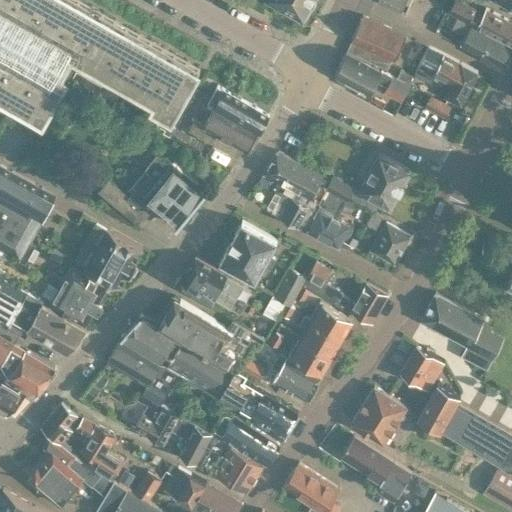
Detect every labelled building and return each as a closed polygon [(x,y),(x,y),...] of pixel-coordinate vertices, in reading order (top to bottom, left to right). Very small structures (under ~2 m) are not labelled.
[(0,0),(0,98),(41,122),(64,83),(55,78),(72,48),(177,108),(198,70),(73,0),(0,0)] [(279,0),(304,14),(311,0),(279,0)] [(378,0),(377,2),(405,14),(411,0),(378,0)] [(454,0),(448,12),(476,26),(511,42),(511,20),(485,7),(481,16),(473,12),(474,9),(456,0),(454,0)] [(361,14),(345,49),(386,67),(390,57),(394,59),(406,34),(361,14)] [(452,28),(464,34),(459,44),(504,66),(511,50),(511,45),(469,24),(469,25),(456,18),(452,28)] [(427,46),(414,74),(430,81),(433,75),(448,82),(442,92),(445,93),(444,95),(460,103),(476,73),(477,71),(428,46),(427,46)] [(369,90),(375,79),(386,85),(383,92),(398,100),(406,84),(391,76),(391,75),(345,51),(334,72),(369,90)] [(71,80),(96,94),(102,85),(77,70),(71,80)] [(400,71),(397,79),(407,84),(409,84),(412,77),(400,71)] [(197,120),(190,132),(210,143),(216,133),(248,151),(268,114),(267,113),(217,85),(211,96),(207,103),(214,107),(204,124),(197,120)] [(197,88),(193,95),(200,99),(207,103),(211,96),(204,92),(197,88)] [(430,95),(425,104),(446,116),(451,107),(430,95)] [(127,107),(125,111),(170,136),(175,126),(122,96),(118,103),(127,107)] [(175,128),(169,139),(197,154),(203,143),(175,128)] [(142,227),(158,208),(176,224),(207,188),(162,150),(133,184),(137,188),(130,197),(109,179),(99,191),(142,227)] [(295,190),(309,197),(313,199),(312,201),(316,203),(325,188),(331,178),(277,150),(263,173),(295,190)] [(378,154),(359,190),(332,175),(331,178),(325,188),(346,199),(347,199),(376,211),(380,202),(390,208),(410,170),(378,154)] [(0,247),(19,259),(48,207),(42,188),(0,164),(0,247)] [(316,203),(304,227),(308,229),(339,246),(349,226),(336,218),(331,216),(339,201),(344,203),(346,199),(325,188),(316,203)] [(295,190),(280,218),(295,226),(302,230),(304,227),(316,203),(312,201),(313,199),(309,197),(295,190)] [(368,224),(375,228),(382,216),(375,212),(368,224)] [(242,220),(220,260),(255,279),(262,264),(268,268),(274,257),(268,254),(277,239),(242,220)] [(370,249),(394,263),(409,236),(386,222),(370,249)] [(96,246),(85,266),(120,286),(121,284),(140,251),(114,236),(105,250),(96,246)] [(62,257),(51,251),(46,260),(57,265),(62,257)] [(219,270),(195,256),(185,272),(185,273),(199,281),(201,277),(218,287),(218,286),(236,296),(243,285),(219,270)] [(330,269),(315,260),(307,273),(323,282),(330,269)] [(48,281),(59,287),(60,285),(69,290),(71,286),(98,300),(107,283),(72,264),(64,278),(54,272),(48,281)] [(275,295),(279,298),(286,301),(291,304),(295,295),(301,284),(306,275),(290,266),(275,295)] [(67,347),(85,326),(85,325),(28,293),(29,291),(6,278),(7,274),(0,270),(0,322),(18,333),(25,337),(31,327),(67,347)] [(208,302),(212,295),(229,307),(236,296),(218,286),(218,287),(201,277),(199,281),(185,273),(185,272),(182,270),(174,283),(208,302)] [(327,283),(323,282),(307,273),(306,275),(301,284),(309,289),(328,299),(336,304),(349,312),(351,310),(354,312),(371,322),(387,294),(366,282),(354,303),(347,298),(338,288),(335,287),(327,283)] [(303,300),(309,289),(301,284),(295,295),(303,300)] [(45,292),(41,298),(85,322),(98,300),(71,286),(69,290),(60,285),(59,287),(54,297),(45,292)] [(420,319),(422,320),(467,343),(461,354),(486,367),(502,335),(479,323),(482,316),(434,291),(420,319)] [(276,318),(285,302),(274,296),(265,312),(276,318)] [(158,325),(180,337),(234,368),(251,337),(261,343),(264,337),(233,319),(227,329),(175,297),(158,325)] [(310,317),(309,318),(341,336),(351,318),(322,301),(320,300),(310,317)] [(280,313),(288,317),(294,306),(286,301),(280,313)] [(120,336),(159,359),(172,336),(178,339),(180,337),(158,325),(158,326),(140,314),(120,336)] [(266,336),(274,320),(264,314),(255,330),(266,336)] [(299,335),(331,353),(341,336),(309,318),(310,317),(304,314),(298,324),(304,327),(299,335)] [(7,376),(27,387),(34,392),(55,365),(13,342),(18,333),(0,322),(0,362),(1,363),(3,361),(12,367),(7,376)] [(275,331),(269,343),(277,347),(283,336),(275,331)] [(331,353),(299,335),(288,354),(320,371),(331,353)] [(180,337),(178,339),(163,365),(218,396),(234,368),(180,337)] [(396,370),(415,346),(404,337),(386,362),(396,370)] [(148,385),(142,395),(157,403),(161,405),(167,394),(167,392),(178,374),(160,364),(118,340),(107,361),(148,385)] [(399,372),(426,388),(442,360),(415,345),(399,372)] [(273,379),(307,399),(321,376),(279,353),(272,366),(279,370),(273,379)] [(236,369),(246,374),(257,381),(264,368),(243,356),(236,369)] [(298,412),(264,392),(243,380),(246,374),(236,369),(234,368),(218,396),(239,408),(251,414),(285,434),(298,412)] [(106,380),(100,376),(94,384),(101,389),(106,380)] [(9,409),(24,393),(0,377),(0,408),(2,410),(9,409)] [(436,381),(416,418),(511,472),(511,437),(454,404),(457,399),(462,402),(464,397),(436,381)] [(83,396),(90,401),(97,391),(91,386),(83,396)] [(405,406),(373,386),(350,423),(381,443),(405,406)] [(175,403),(174,396),(167,392),(167,394),(161,405),(171,411),(175,403)] [(77,413),(62,400),(40,425),(50,434),(60,442),(71,428),(67,423),(77,413)] [(163,442),(170,430),(178,415),(171,411),(161,405),(157,403),(150,415),(143,412),(135,427),(163,442)] [(179,453),(195,462),(206,441),(210,434),(178,415),(170,430),(187,439),(179,453)] [(221,436),(243,450),(267,464),(279,443),(234,415),(221,436)] [(88,434),(95,423),(82,416),(76,427),(88,434)] [(110,443),(114,436),(97,424),(81,450),(97,460),(94,465),(111,476),(122,459),(106,449),(110,443)] [(74,455),(60,442),(50,434),(46,446),(52,452),(41,465),(39,463),(27,478),(58,504),(82,475),(105,494),(113,480),(74,455)] [(206,441),(213,445),(217,437),(210,434),(206,441)] [(352,435),(339,455),(380,481),(375,488),(393,499),(410,472),(352,435)] [(214,472),(246,490),(263,463),(230,445),(225,454),(210,446),(199,464),(214,472)] [(170,462),(160,479),(160,480),(166,484),(164,487),(206,511),(234,511),(242,502),(176,466),(170,462)] [(338,489),(300,464),(298,463),(281,484),(323,511),(327,507),(332,510),(336,503),(331,500),(338,489)] [(484,491),(511,507),(511,474),(498,467),(484,491)] [(117,483),(127,488),(134,476),(125,470),(117,483)] [(160,480),(160,479),(146,471),(135,491),(148,499),(160,480)] [(165,511),(127,488),(117,483),(113,480),(105,494),(96,509),(99,511),(165,511)] [(45,511),(1,487),(0,488),(5,491),(0,501),(0,511),(45,511)] [(468,511),(433,492),(421,511),(468,511)]
